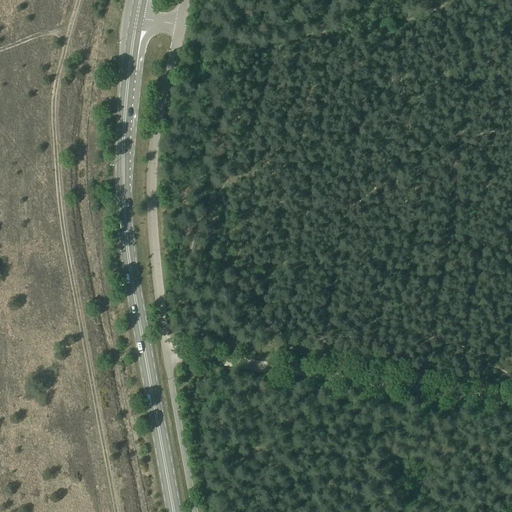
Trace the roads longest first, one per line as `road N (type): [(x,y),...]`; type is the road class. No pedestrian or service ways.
road 1 (primary): [(174,511),(127,250),(123,175),(135,19)]
road 2 (track): [(166,349),(511,395)]
road 3 (unclassified): [(167,354),(151,163),(181,24)]
